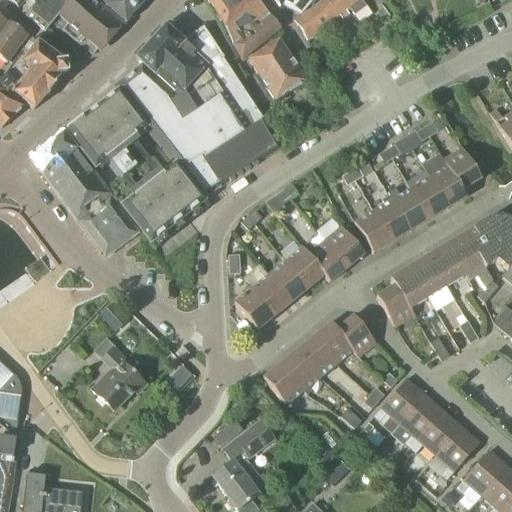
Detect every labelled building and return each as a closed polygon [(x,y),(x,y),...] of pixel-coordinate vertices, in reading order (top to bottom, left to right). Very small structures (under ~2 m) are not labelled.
[(5,0),(17,12),(28,0),(5,0)] [(59,19),(73,0),(38,0),(25,18),(45,34),(58,18),(59,19)] [(86,0),(73,0),(59,19),(67,28),(63,34),(91,59),(118,27),(86,0)] [(92,0),(124,26),(146,1),(145,0),(92,0)] [(204,0),(230,46),(266,19),(253,3),(247,0),(204,0)] [(268,0),(279,10),(282,2),(291,7),(290,10),(301,15),(313,0),(268,0)] [(354,18),(365,9),(360,1),(361,0),(326,0),(294,25),(305,43),(348,10),(354,18)] [(241,62),(278,32),(266,19),(230,46),(241,62)] [(7,27),(0,36),(0,61),(6,66),(26,39),(7,25),(6,26),(7,27)] [(188,53),(164,31),(135,62),(142,68),(112,91),(184,182),(205,169),(219,190),(279,152),(208,41),(188,53)] [(45,99),(59,82),(59,80),(62,77),(65,75),(63,66),(30,41),(0,82),(0,97),(14,105),(17,101),(32,112),(44,99),(45,99)] [(273,103),(303,84),(277,44),(247,63),(273,103)] [(202,206),(184,182),(114,94),(62,136),(91,172),(89,173),(149,248),(202,206)] [(0,132),(22,110),(14,105),(0,97),(0,132)] [(495,112),(488,117),(511,153),(511,115),(501,122),(495,112)] [(420,145),(437,135),(431,126),(415,135),(420,145)] [(104,260),(136,235),(61,136),(28,161),(104,260)] [(383,167),(399,157),(393,148),(378,158),(383,167)] [(447,170),(461,193),(480,182),(462,152),(442,163),(447,170)] [(346,189),(362,179),(357,170),(340,180),(346,189)] [(460,193),(461,193),(447,170),(428,181),(446,212),(464,201),(460,193)] [(427,223),(446,212),(428,181),(409,192),(427,223)] [(274,219),(285,211),(282,208),(298,197),(292,188),(276,199),(264,206),(274,219)] [(427,223),(409,192),(399,198),(395,191),(387,195),(388,198),(388,199),(409,234),(427,223)] [(390,245),(409,234),(388,199),(381,203),(384,207),(372,214),(390,245)] [(247,234),(261,221),(253,213),(239,225),(247,234)] [(371,256),(390,245),(372,214),(353,226),(371,256)] [(508,268),(511,263),(511,225),(511,226),(498,219),(482,224),(462,236),(480,267),(483,271),(493,264),(497,264),(506,271),(508,268)] [(322,243),(345,271),(362,257),(339,229),(322,243)] [(462,278),(480,267),(462,236),(443,247),(462,278)] [(328,285),(345,271),(322,243),(313,251),(308,245),(302,251),(301,250),(300,251),(322,278),(328,285)] [(444,289),(462,278),(443,247),(425,258),(444,289)] [(306,291),(322,278),(300,251),(284,264),(306,291)] [(229,277),(239,277),(238,258),(227,259),(229,277)] [(425,300),(444,289),(425,258),(407,269),(425,300)] [(510,269),(501,278),(508,283),(511,286),(511,263),(508,268),(510,269)] [(289,305),(306,291),(284,264),(267,278),(289,305)] [(407,311),(425,300),(407,269),(389,280),(393,288),(407,311)] [(272,319),(289,305),(267,278),(250,292),(272,319)] [(490,284),(482,293),(489,298),(497,289),(490,284)] [(412,318),(407,311),(393,288),(375,299),(392,330),(412,318)] [(255,333),(272,319),(250,292),(233,306),(255,333)] [(482,293),(476,299),(482,305),(483,306),(489,298),(482,293)] [(115,336),(129,321),(112,305),(98,319),(115,336)] [(511,315),(506,310),(491,326),(510,341),(511,338),(511,330),(508,328),(511,323),(511,315)] [(334,331),(350,353),(355,359),(373,345),(351,318),(334,331)] [(469,347),(477,342),(466,324),(458,329),(469,347)] [(350,353),(334,331),(329,325),(312,338),(334,366),(350,353)] [(317,380),(334,366),(312,338),(295,352),(317,380)] [(135,397),(144,388),(122,367),(124,365),(111,352),(115,349),(105,340),(93,354),(102,362),(100,364),(113,376),(93,397),(111,415),(132,394),(135,397)] [(440,364),(448,359),(437,341),(429,346),(440,364)] [(182,363),(189,356),(181,349),(174,356),(182,363)] [(307,388),(317,380),(295,352),(278,365),(300,393),(301,393),(306,399),(312,394),(307,388)] [(283,407),(300,393),(278,365),(260,379),(283,407)] [(184,385),(191,378),(181,368),(174,376),(184,385)] [(389,391),(395,383),(388,376),(381,384),(389,391)] [(397,427),(423,397),(404,381),(371,419),(376,424),(384,416),(397,427)] [(370,412),(383,398),(375,391),(362,405),(370,412)] [(407,451),(441,413),(423,397),(397,427),(409,438),(402,446),(407,451)] [(353,432),(360,424),(346,412),(339,420),(353,432)] [(433,458),(458,429),(441,413),(407,451),(412,455),(420,447),(433,458)] [(248,463),(275,442),(260,422),(221,451),(231,466),(212,479),(227,501),(225,506),(229,511),(231,511),(235,511),(254,511),(250,505),(258,499),(257,498),(271,488),(263,476),(257,480),(245,463),(247,461),(248,463)] [(225,430),(213,439),(220,449),(233,439),(242,433),(234,423),(225,430)] [(0,463),(11,465),(14,442),(0,429),(0,463)] [(458,429),(433,458),(445,469),(437,477),(443,483),(477,445),(458,429)] [(357,464),(346,453),(337,462),(337,461),(320,478),(332,489),(348,472),(357,464)] [(480,499),(505,470),(487,454),(454,492),(458,495),(465,487),(480,499)] [(499,511),(511,498),(511,475),(505,470),(480,499),(491,509),(488,511),(499,511)] [(79,511),(81,495),(43,491),(44,479),(25,477),(21,511),(79,511)] [(447,494),(440,502),(449,510),(456,502),(447,494)] [(511,511),(511,498),(499,511),(511,511)]
